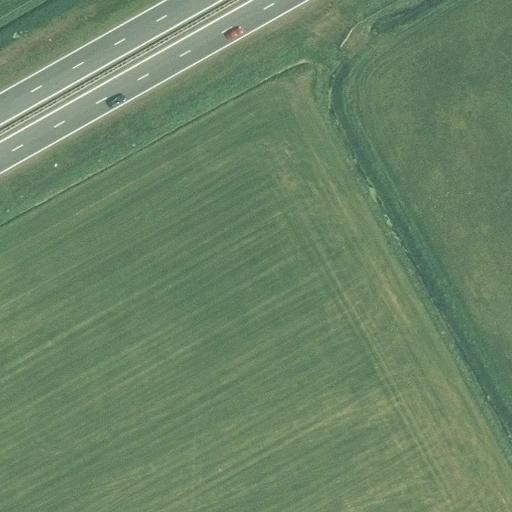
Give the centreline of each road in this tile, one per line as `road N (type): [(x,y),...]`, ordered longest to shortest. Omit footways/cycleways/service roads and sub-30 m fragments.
road 1 (trunk): [(0,160),(284,0)]
road 2 (trunk): [(197,0),(0,111)]
